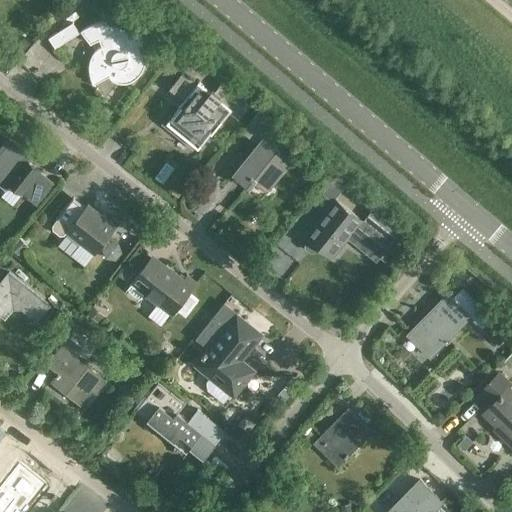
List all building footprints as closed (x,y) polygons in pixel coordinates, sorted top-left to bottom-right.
[(86,0),(97,9),(104,0),(86,0)] [(136,77),(140,75),(142,70),(144,65),(145,59),(144,54),(144,49),(142,43),(140,39),(137,34),(133,30),(129,27),(125,24),(120,22),(114,21),(109,20),(104,20),(99,21),(93,23),(89,25),(84,28),(80,32),(95,51),(93,56),(91,62),(90,68),(90,73),(91,79),(93,85),(110,78),(115,79),(120,80),(125,80),(131,79),(136,77)] [(55,47),(79,32),(72,22),(48,37),(55,47)] [(211,91),(198,81),(197,82),(183,71),(168,89),(183,100),(178,106),(179,107),(166,123),(198,148),(211,132),(212,133),(229,112),(239,120),(252,103),(223,80),(214,91),(212,90),(211,91)] [(293,158),(269,139),(278,127),(260,112),(242,134),(257,146),(232,176),(261,198),(293,158)] [(7,141),(0,150),(0,183),(4,186),(6,183),(34,205),(52,182),(25,161),(28,157),(7,141)] [(322,159),(308,167),(314,178),(328,171),(322,159)] [(176,170),(164,186),(178,196),(190,180),(176,170)] [(65,234),(67,232),(95,253),(119,222),(110,215),(107,219),(88,205),(86,208),(72,198),(52,224),(53,229),(60,235),(65,234)] [(310,240),(306,245),(306,249),(311,253),(314,252),(319,247),(332,257),(351,233),(380,255),(388,245),(368,229),(369,227),(336,200),(307,237),(310,240)] [(8,227),(3,233),(9,238),(14,232),(8,227)] [(11,246),(18,254),(27,246),(20,238),(11,246)] [(108,240),(102,248),(106,257),(116,258),(122,251),(118,242),(108,240)] [(145,258),(136,250),(128,260),(137,268),(145,258)] [(145,293),(173,314),(196,284),(187,276),(184,280),(165,266),(163,268),(150,258),(132,283),(128,287),(129,292),(137,298),(141,297),(145,293)] [(0,313),(9,302),(16,301),(37,318),(49,303),(9,272),(0,282),(0,313)] [(509,334),(493,318),(462,287),(452,297),(447,293),(407,334),(430,356),(470,316),(499,344),(509,334)] [(221,381),(233,391),(239,383),(241,385),(251,373),(242,366),(243,364),(235,358),(257,331),(237,314),(223,304),(196,338),(209,349),(198,362),(212,374),(215,370),(224,378),(221,381)] [(96,322),(103,314),(93,306),(87,314),(96,322)] [(58,372),(51,380),(81,404),(95,385),(99,388),(105,379),(74,354),(80,347),(68,337),(47,364),(58,372)] [(509,368),(511,364),(511,351),(502,361),(509,368)] [(511,390),(508,386),(511,383),(499,371),(481,389),(493,401),(483,411),(503,430),(500,433),(511,445),(511,390)] [(291,377),(275,396),(283,402),(299,384),(291,377)] [(188,421),(181,415),(188,406),(158,381),(135,410),(146,420),(145,421),(172,443),(175,439),(202,460),(215,443),(197,428),(201,423),(192,415),(188,421)] [(143,391),(132,382),(121,395),(132,404),(143,391)] [(236,416),(245,426),(260,413),(250,403),(236,416)] [(197,408),(192,415),(201,423),(197,428),(215,443),(225,430),(197,408)] [(370,431),(348,409),(314,442),(336,465),(370,431)] [(437,414),(433,417),(439,424),(443,420),(446,417),(439,411),(437,414)] [(462,439),(457,444),(463,450),(468,445),(472,441),(466,435),(462,439)] [(0,511),(23,511),(46,484),(19,463),(0,486),(0,511)] [(196,477),(190,484),(195,489),(200,492),(206,485),(201,481),(196,477)] [(432,511),(442,502),(420,480),(387,511),(432,511)] [(351,511),(349,503),(340,505),(341,511),(351,511)]
